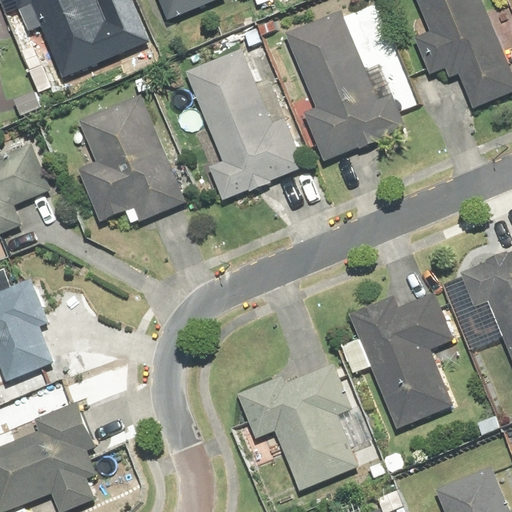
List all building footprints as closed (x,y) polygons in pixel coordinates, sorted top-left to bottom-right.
[(132,62),(107,0),(10,0),(19,21),(34,15),(63,89),(132,62)] [(161,0),(172,28),(230,5),(227,0),(161,0)] [(511,101),(511,74),(482,0),(412,0),(428,38),(414,44),(432,89),(459,78),(475,116),(511,101)] [(309,117),(330,170),(408,140),(392,98),(380,103),(347,16),(293,37),(322,112),(309,117)] [(224,206),(309,174),(290,125),(279,129),(248,50),(189,72),(226,167),(211,172),(224,206)] [(190,209),(146,97),(81,122),(99,171),(79,178),(99,229),(134,216),(138,228),(190,209)] [(34,154),(0,167),(0,244),(60,221),(34,154)] [(511,256),(463,275),(478,314),(491,309),(511,363),(511,256)] [(34,286),(0,297),(0,366),(1,366),(10,391),(64,371),(34,286)] [(438,293),(352,326),(397,440),(461,416),(437,356),(459,347),(438,293)] [(332,363),(242,398),(261,447),(283,439),(306,497),(374,471),(332,363)] [(44,440),(0,456),(0,511),(27,511),(56,502),(59,511),(63,511),(102,498),(70,411),(37,423),(44,440)] [(511,511),(497,473),(440,496),(445,511),(511,511)]
